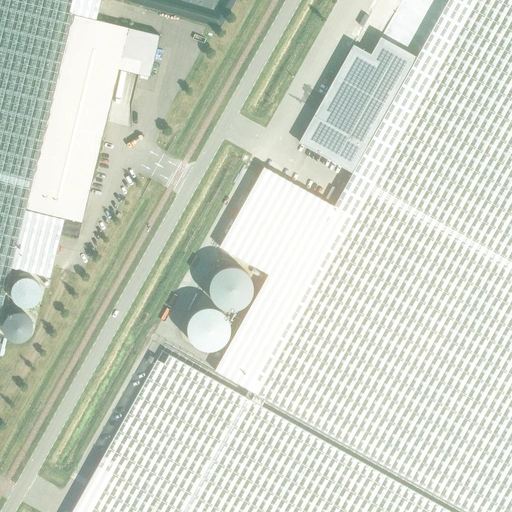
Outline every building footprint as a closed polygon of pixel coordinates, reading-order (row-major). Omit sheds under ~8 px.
[(0,0),(0,315),(12,267),(50,277),(53,266),(65,218),(82,222),(119,69),(151,77),(161,36),(149,33),(137,30),(129,28),(96,20),(101,0),(0,0)] [(269,274),(215,370),(249,389),(257,394),(470,511),(511,511),(511,0),(402,0),(401,2),(398,7),(386,28),(381,38),(371,55),(354,45),(300,142),(353,172),(334,206),(313,194),(299,186),(264,167),(245,201),(220,246),(223,248),(245,260),(269,274)] [(211,277),(209,285),(211,294),(216,301),(224,305),(233,306),(242,303),(248,297),(251,290),(252,282),(249,274),(244,268),(237,265),(229,264),(221,266),(215,270),(211,277)] [(13,286),(12,291),(13,297),(17,302),(23,305),(29,306),(35,304),(40,300),(42,294),(42,289),(40,284),(37,279),(32,277),(26,276),(21,277),(16,281),(13,286)] [(185,319),(184,327),(186,336),(191,343),(199,347),(208,348),(216,345),(223,339),(226,332),(227,324),(224,316),(219,310),(212,306),(204,305),(196,307),(190,312),(185,319)] [(36,312),(8,312),(8,339),(36,339),(36,312)] [(157,359),(71,511),(452,511),(381,472),(253,401),(257,394),(249,389),(245,396),(169,354),(164,363),(157,359)]
